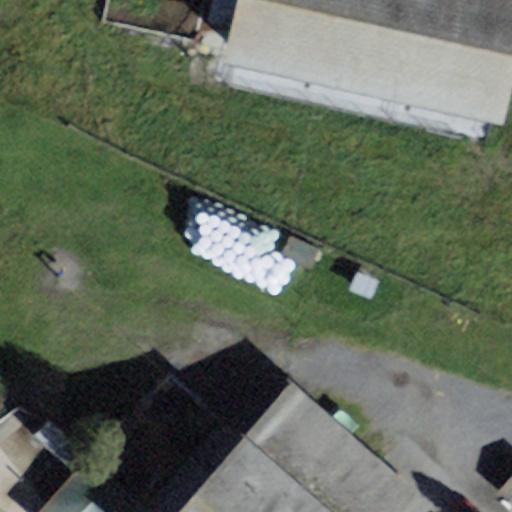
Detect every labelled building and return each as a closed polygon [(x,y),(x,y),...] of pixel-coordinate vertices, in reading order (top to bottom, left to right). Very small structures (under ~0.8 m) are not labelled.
[(511,0),(239,0),(225,65),(508,125),(511,103),(511,0)] [(291,384),(178,511),(407,511),(421,497),(291,384)] [(127,511),(134,505),(80,459),(35,511),(127,511)] [(511,476),(499,491),(511,502),(511,476)] [(0,511),(14,511),(0,498),(0,511)]
